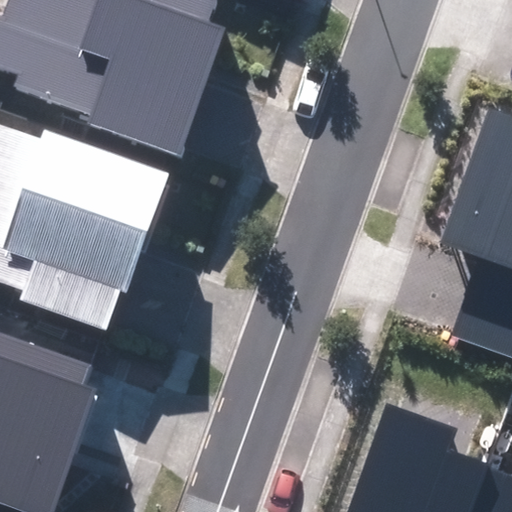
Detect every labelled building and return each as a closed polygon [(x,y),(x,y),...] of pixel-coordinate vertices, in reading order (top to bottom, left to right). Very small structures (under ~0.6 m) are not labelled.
[(71,50),(87,0),(20,0),(11,29),(0,25),(0,81),(99,114),(116,65),(93,57),(71,50)] [(194,160),(237,33),(139,0),(112,0),(93,57),(116,65),(99,114),(95,127),(194,160)] [(511,113),(484,104),(434,245),(476,260),(449,335),(511,357),(511,113)] [(0,239),(35,139),(0,127),(0,239)] [(184,177),(57,134),(16,252),(43,261),(28,305),(117,335),(132,292),(143,296),(184,177)] [(96,368),(0,334),(0,508),(11,511),(63,511),(105,392),(89,387),(96,368)] [(477,511),(493,467),(445,450),(454,427),(388,404),(348,511),(477,511)] [(511,511),(511,474),(493,467),(477,511),(511,511)]
